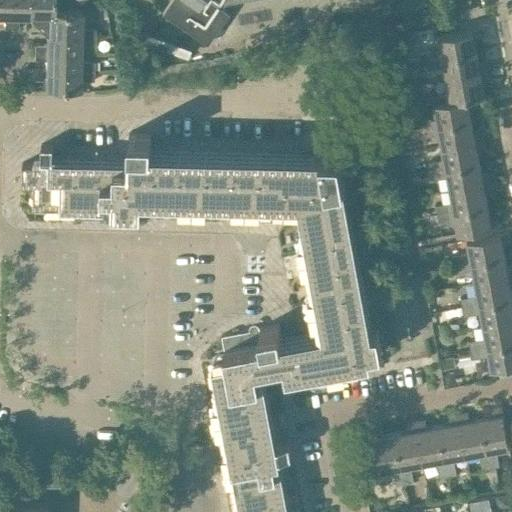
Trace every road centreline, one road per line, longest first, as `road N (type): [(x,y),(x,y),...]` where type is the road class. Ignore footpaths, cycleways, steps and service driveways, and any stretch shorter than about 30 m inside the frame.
road 1 (residential): [(0,108),(318,103)]
road 2 (residential): [(344,511),(328,419),(511,384)]
road 3 (residential): [(186,511),(175,454),(163,439),(0,390)]
